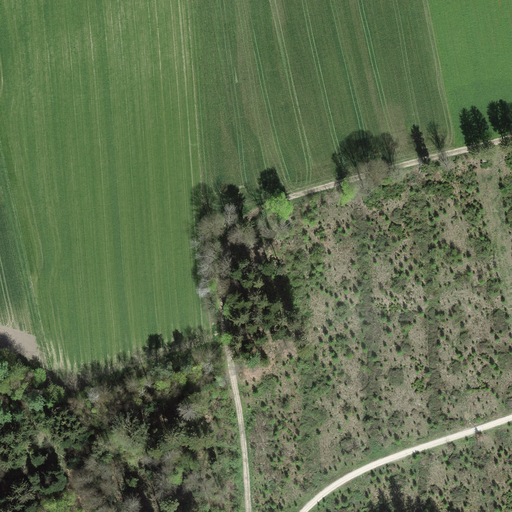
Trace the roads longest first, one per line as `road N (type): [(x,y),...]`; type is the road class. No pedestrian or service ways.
road 1 (track): [(511,136),(268,202),(216,238),(247,511)]
road 2 (track): [(511,416),(378,463),(329,488),(304,511)]
